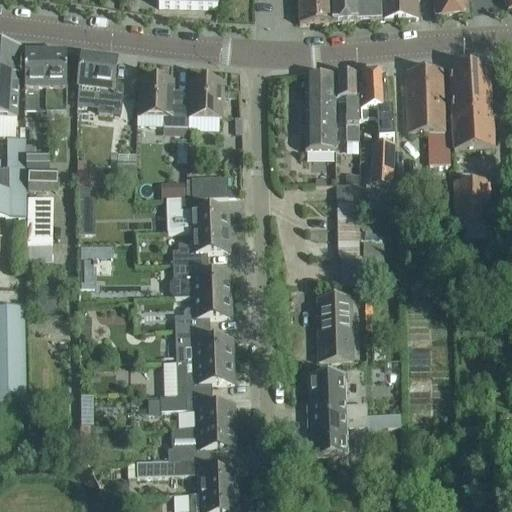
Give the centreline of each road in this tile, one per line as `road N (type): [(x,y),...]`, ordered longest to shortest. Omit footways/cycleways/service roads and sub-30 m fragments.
road 1 (residential): [(272,511),(254,55)]
road 2 (secondary): [(0,25),(254,55)]
road 3 (secondary): [(276,56),(511,41)]
